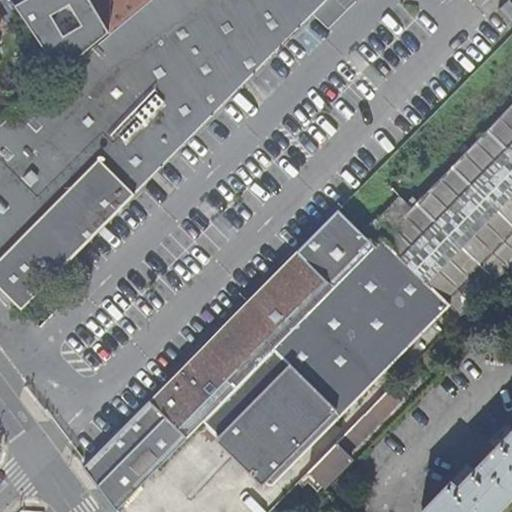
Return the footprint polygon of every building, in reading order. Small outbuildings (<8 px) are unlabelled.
[(151,0),(111,33),(61,75),(9,118),(1,125),(0,125),(0,287),(21,309),(32,298),(36,303),(53,286),(49,281),(51,279),(50,278),(76,252),(77,253),(79,251),(78,250),(104,223),(105,224),(107,222),(106,221),(133,194),(134,195),(135,194),(135,192),(161,166),(162,167),(163,165),(163,164),(182,144),(183,145),(185,143),(184,142),(211,115),(212,116),(214,114),(213,113),(240,86),(242,87),(243,85),(242,84),(269,57),(270,57),(272,56),(271,55),(296,30),(299,27),(300,28),(301,26),(300,25),(310,15),(325,30),(350,4),(345,0),(151,0)] [(0,31),(6,28),(8,32),(25,21),(15,7),(9,0),(8,0),(0,5),(0,31)] [(26,0),(15,7),(25,21),(61,75),(111,33),(94,6),(90,0),(26,0)] [(101,0),(94,6),(111,33),(151,0),(101,0)] [(511,6),(508,2),(500,10),(511,22),(511,6)] [(299,27),(296,30),(311,45),(325,30),(310,15),(300,25),(301,26),(300,28),(299,27)] [(511,104),(390,230),(470,308),(511,264),(511,104)] [(0,106),(0,122),(1,125),(9,118),(0,106)] [(342,243),(360,261),(374,247),(357,230),(338,211),(211,339),(152,401),(150,400),(84,468),(116,511),(204,421),(334,287),(316,269),(342,243)] [(449,306),(460,318),(470,308),(390,230),(374,247),(360,261),(352,269),(334,287),(204,421),(257,473),(253,477),(262,486),(266,482),(272,486),(275,485),(449,306)] [(316,269),(334,287),(352,269),(360,261),(342,243),(316,269)] [(443,357),(432,347),(418,361),(429,371),(443,357)] [(402,402),(389,390),(341,439),(298,482),(304,489),(309,483),(319,494),(353,459),(349,455),(363,439),(364,441),(402,402)] [(420,511),(494,511),(511,494),(511,429),(511,428),(502,436),(499,433),(490,441),(497,447),(473,471),(467,465),(459,473),(463,477),(455,485),(451,481),(421,511),(420,511)]
